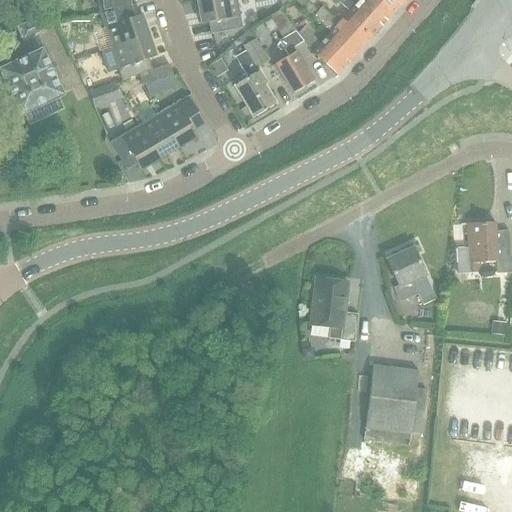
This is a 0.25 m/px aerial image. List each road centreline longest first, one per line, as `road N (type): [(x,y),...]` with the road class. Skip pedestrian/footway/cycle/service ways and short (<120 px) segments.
road 1 (secondary): [(0,281),(68,251),(179,232),(261,197),(353,150),(466,49)]
road 2 (residential): [(511,153),(469,152),(278,260)]
road 3 (residential): [(230,156),(319,110),(433,0)]
road 4 (residential): [(0,222),(128,207),(230,156)]
road 5 (residential): [(230,156),(163,0)]
